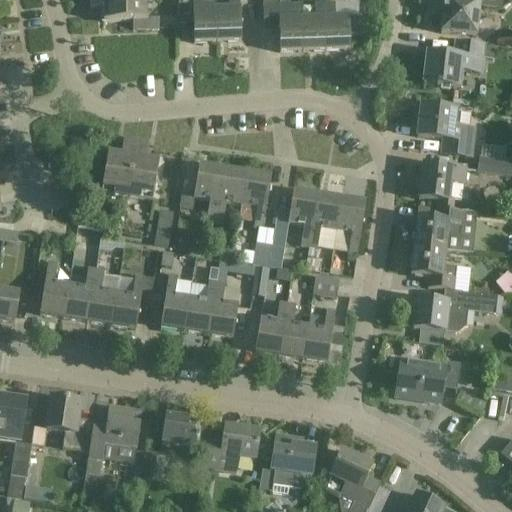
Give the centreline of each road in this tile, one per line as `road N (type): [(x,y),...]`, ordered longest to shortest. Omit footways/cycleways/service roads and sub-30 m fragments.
road 1 (unclassified): [(349,416),(0,363)]
road 2 (residential): [(349,416),(383,197),(382,161),(353,113)]
road 3 (residential): [(353,113),(288,100),(123,114),(77,103)]
road 4 (unclassified): [(504,511),(441,462),(349,416)]
road 5 (residential): [(41,230),(21,133),(35,111),(77,103)]
road 6 (residential): [(353,113),(376,85),(394,0)]
